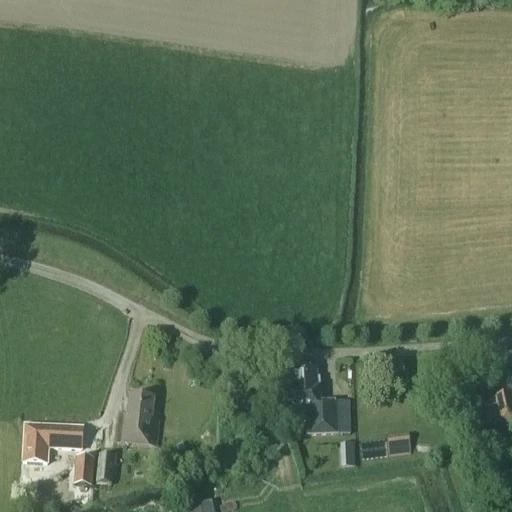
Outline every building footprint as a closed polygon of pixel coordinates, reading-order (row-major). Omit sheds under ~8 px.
[(452,363),(430,364),(431,382),(453,381),(452,363)] [(290,372),(291,381),(291,387),(284,388),(285,415),(305,414),(306,437),(350,436),(349,403),(337,404),(336,403),(319,404),(318,371),(290,372)] [(482,401),(487,428),(511,423),(511,404),(510,395),(482,401)] [(154,448),(157,423),(151,422),(153,400),(128,397),(126,418),(119,417),(116,444),(154,448)] [(80,431),(33,429),(24,428),(21,465),(48,467),(49,449),(79,451),(80,431)] [(395,437),(384,438),(387,458),(398,457),(395,437)] [(348,467),(362,466),(360,442),(347,443),(348,467)] [(98,457),(95,485),(111,487),(114,458),(98,457)] [(76,459),(74,488),(91,489),(93,460),(76,459)]
